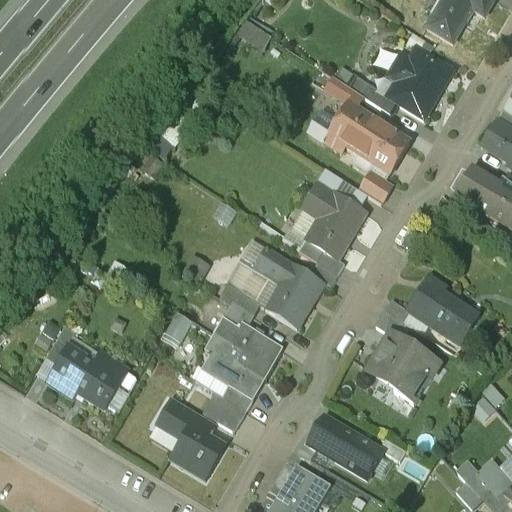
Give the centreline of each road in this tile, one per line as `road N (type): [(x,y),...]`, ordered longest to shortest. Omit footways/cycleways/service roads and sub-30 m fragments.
road 1 (residential): [(243,511),(511,50)]
road 2 (motorway): [(0,122),(105,0)]
road 3 (residential): [(0,431),(136,511)]
